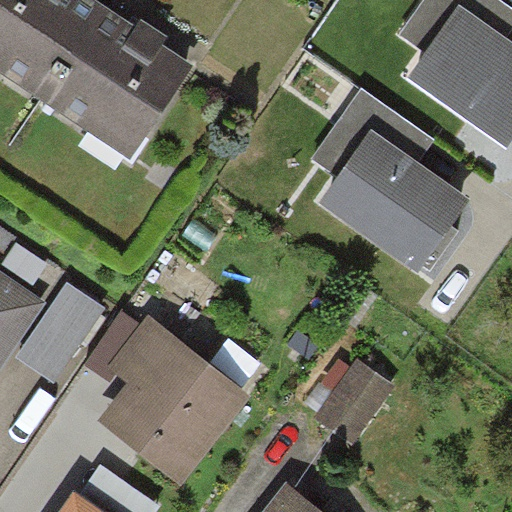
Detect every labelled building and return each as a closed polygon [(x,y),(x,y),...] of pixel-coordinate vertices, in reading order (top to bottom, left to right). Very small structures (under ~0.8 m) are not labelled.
[(0,0),(0,75),(39,101),(102,6),(93,0),(0,0)] [(511,33),(511,11),(496,0),(425,0),(399,37),(427,56),(460,10),(505,42),(511,33)] [(127,22),(102,6),(39,101),(133,163),(196,69),(165,48),(170,41),(149,27),(132,16),(127,22)] [(511,47),(505,42),(460,10),(427,56),(407,83),(506,153),(511,144),(511,47)] [(435,142),(362,90),(312,160),(339,180),(372,133),(418,166),(435,142)] [(418,166),(372,133),(339,180),(320,206),(418,277),(471,204),(431,175),(418,166)] [(17,244),(0,269),(0,274),(28,293),(47,265),(17,244)] [(0,274),(0,370),(45,304),(28,293),(0,274)] [(104,310),(69,285),(19,359),(54,383),(104,310)] [(111,369),(143,329),(122,314),(86,367),(110,384),(118,374),(111,369)] [(180,490),(251,401),(150,320),(143,329),(111,369),(118,374),(131,385),(99,425),(180,490)] [(395,387),(359,362),(317,423),(353,448),(395,387)] [(101,467),(78,500),(95,511),(157,511),(160,508),(101,467)] [(319,511),(287,486),(266,511),(319,511)] [(95,511),(78,500),(75,498),(64,511),(95,511)]
